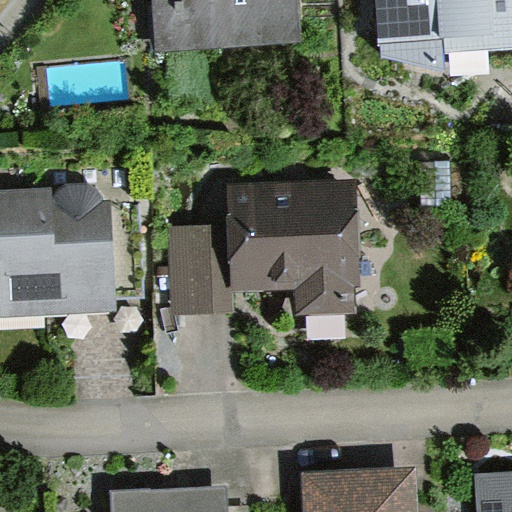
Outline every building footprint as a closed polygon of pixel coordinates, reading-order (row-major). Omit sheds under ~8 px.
[(151,0),(155,59),(292,50),(288,0),(151,0)] [(511,0),(375,0),(378,62),(511,54),(511,0)] [(349,189),(241,192),(243,235),(168,238),(171,310),(219,308),(219,296),(353,291),(349,189)] [(0,320),(104,315),(98,199),(0,203),(0,320)] [(416,511),(415,470),(301,476),(302,511),(416,511)] [(511,511),(511,474),(477,476),(479,511),(511,511)] [(219,511),(219,499),(117,505),(117,511),(219,511)]
